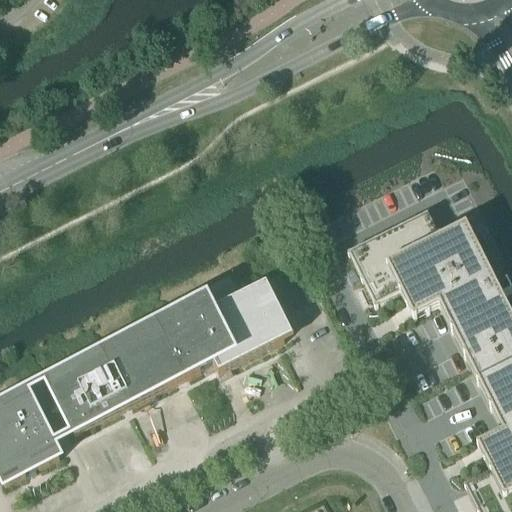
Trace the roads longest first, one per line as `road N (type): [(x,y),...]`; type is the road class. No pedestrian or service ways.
road 1 (secondary): [(0,191),(384,0)]
road 2 (unclassified): [(219,511),(325,456),(372,466),(400,511)]
